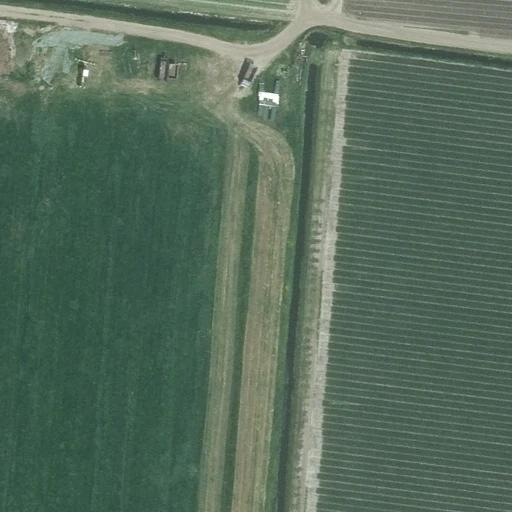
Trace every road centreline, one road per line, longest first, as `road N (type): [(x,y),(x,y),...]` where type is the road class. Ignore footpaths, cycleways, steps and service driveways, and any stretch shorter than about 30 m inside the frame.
road 1 (track): [(0,15),(272,48),(300,21)]
road 2 (track): [(301,0),(300,21),(337,26),(334,53),(511,76)]
road 3 (track): [(337,26),(511,50)]
